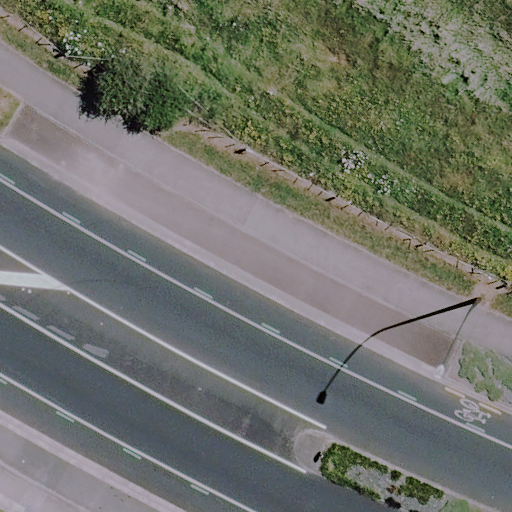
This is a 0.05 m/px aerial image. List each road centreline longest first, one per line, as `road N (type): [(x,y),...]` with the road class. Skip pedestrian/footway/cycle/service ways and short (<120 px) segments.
road 1 (secondary): [(139,360),(353,404),(511,475)]
road 2 (secondary): [(319,511),(299,503),(139,360)]
road 3 (secondary): [(139,360),(0,276)]
